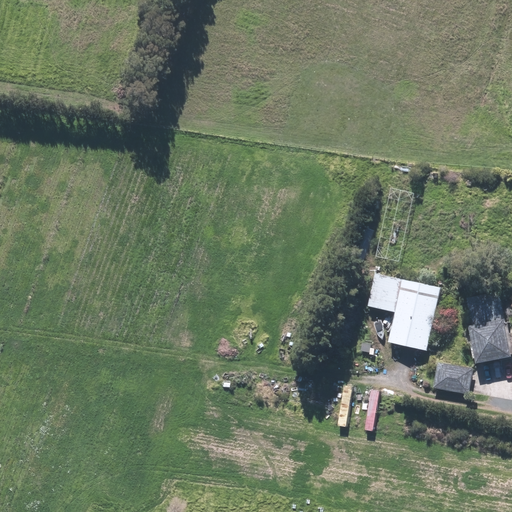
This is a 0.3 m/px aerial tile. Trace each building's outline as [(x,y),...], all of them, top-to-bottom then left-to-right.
[(352,256),(363,261),(375,231),(363,226),(352,256)] [(390,343),(429,351),(442,288),(376,274),(370,306),(397,312),(390,343)] [(477,358),(478,363),(511,356),(511,348),(501,292),(469,298),(474,325),(471,326),(471,331),(465,332),(468,345),(471,344),(474,359),(477,358)] [(326,341),(341,346),(358,299),(343,294),(326,341)] [(383,350),(365,344),(361,353),(380,359),(383,350)] [(363,364),(350,360),(347,368),(360,372),(363,364)] [(435,388),(470,395),(475,368),(439,362),(435,388)] [(251,394),(263,397),(267,380),(255,377),(251,394)] [(354,388),(346,387),(339,427),(347,429),(354,388)] [(381,390),(373,389),(367,430),(375,431),(381,390)]
